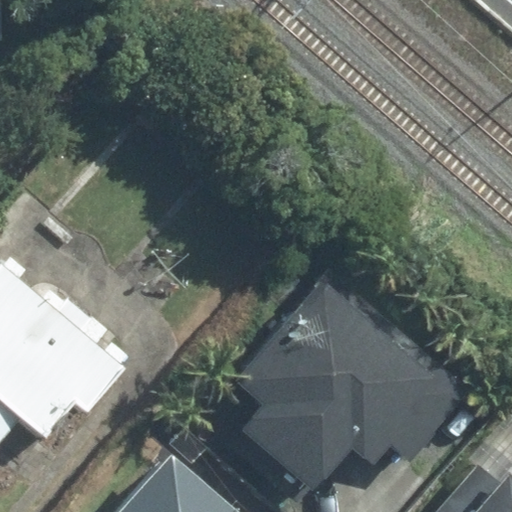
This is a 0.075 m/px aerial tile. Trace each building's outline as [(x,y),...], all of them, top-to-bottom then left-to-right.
[(0,0),(0,25),(18,21),(12,0),(0,0)] [(85,412),(132,358),(126,353),(135,343),(58,275),(49,285),(6,248),(0,254),(0,443),(24,416),(44,433),(72,401),(85,412)] [(264,396),(245,418),(312,476),(349,434),(397,476),(475,386),(331,262),(236,372),(264,396)] [(257,511),(176,440),(112,511),(257,511)] [(447,511),(511,511),(511,460),(498,449),(447,511)]
